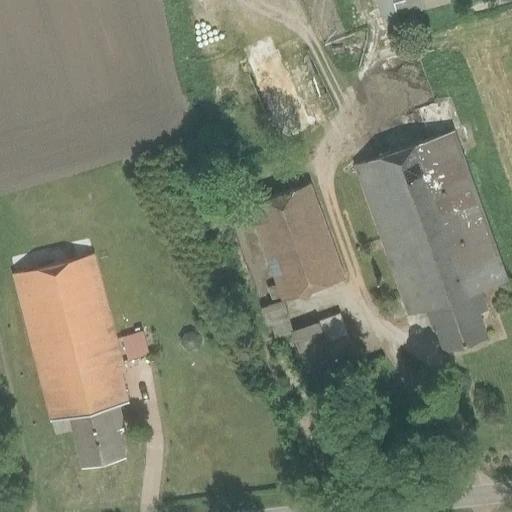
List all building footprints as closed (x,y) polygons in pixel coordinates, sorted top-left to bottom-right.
[(376,0),(382,20),(452,3),(451,0),(376,0)] [(507,278),(450,129),(355,165),(410,309),(422,305),(439,349),(487,331),(479,310),(490,306),(483,287),(507,278)] [(346,274),(311,178),(242,203),(277,299),(346,274)] [(132,398),(95,251),(15,271),(51,414),(65,411),(78,464),(132,450),(120,401),(132,398)] [(122,332),(125,355),(144,352),(141,329),(122,332)]
